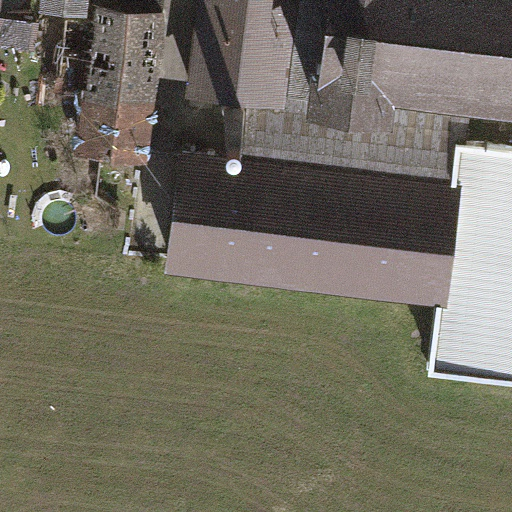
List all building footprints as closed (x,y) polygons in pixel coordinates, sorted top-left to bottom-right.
[(160,1),(147,0),(93,0),(92,9),(63,6),(54,80),(83,83),(76,141),(142,149),(160,1)] [(291,0),(201,0),(189,94),(249,104),(279,108),(291,0)] [(321,0),(291,0),(279,108),(249,104),(244,149),(451,174),(456,135),(471,137),(475,102),(402,93),(399,116),(309,105),(321,0)] [(511,0),(321,0),(309,105),(399,116),(402,93),(475,102),(511,105),(511,0)] [(511,142),(471,137),(456,135),(451,174),(436,295),(427,366),(511,375),(511,142)] [(244,149),(181,141),(166,261),(436,295),(451,174),(244,149)]
